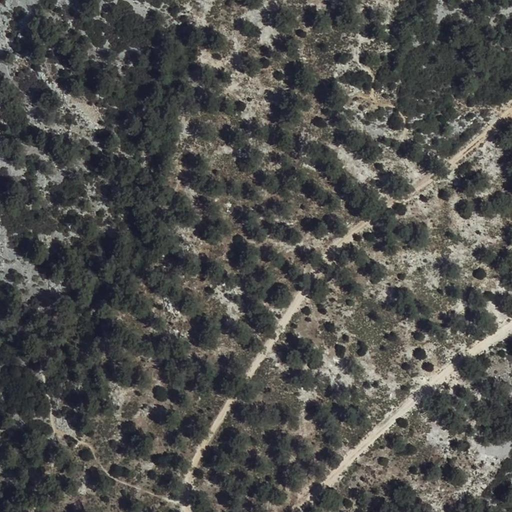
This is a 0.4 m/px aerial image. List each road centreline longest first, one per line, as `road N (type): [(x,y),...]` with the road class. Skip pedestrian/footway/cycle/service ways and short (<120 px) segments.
road 1 (track): [(184,511),(182,494),(221,416),(313,277),(371,220),(511,111)]
road 2 (track): [(300,511),(361,449),(511,328)]
